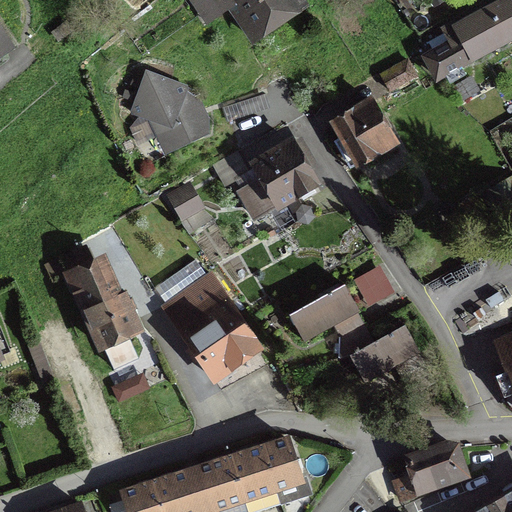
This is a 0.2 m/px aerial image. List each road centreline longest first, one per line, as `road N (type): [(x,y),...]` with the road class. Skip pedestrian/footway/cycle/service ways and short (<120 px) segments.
road 1 (residential): [(0,508),(210,439),(300,427),(373,440)]
road 2 (residential): [(373,440),(511,430)]
